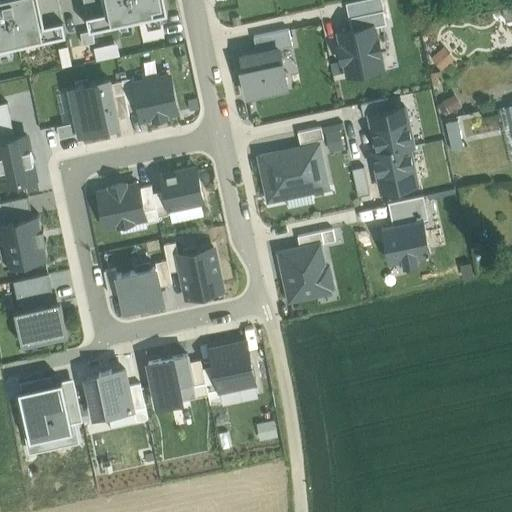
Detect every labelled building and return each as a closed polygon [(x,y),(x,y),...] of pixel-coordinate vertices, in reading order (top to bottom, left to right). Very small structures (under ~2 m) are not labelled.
[(38,0),(0,0),(0,48),(66,34),(63,20),(44,24),(38,0)] [(165,0),(106,0),(109,10),(86,15),(89,30),(168,13),(165,0)] [(358,0),(346,3),(351,29),(375,23),(376,26),(386,24),(381,0),(358,0)] [(511,5),(503,8),(506,21),(511,20),(511,5)] [(351,29),(338,32),(341,44),(337,45),(341,64),(345,63),(348,77),(385,69),(376,26),(375,23),(351,29)] [(254,37),(257,49),(278,44),(279,48),(292,45),(289,29),(254,37)] [(257,49),(239,53),(249,98),(288,90),(279,48),(278,44),(257,49)] [(442,70),(454,60),(444,47),(432,58),(442,70)] [(170,72),(133,79),(138,100),(142,122),(179,114),(170,72)] [(138,100),(133,79),(133,77),(122,79),(127,102),(138,100)] [(109,78),(69,86),(76,121),(79,133),(80,136),(120,128),(109,78)] [(445,113),(462,104),(457,95),(441,103),(445,113)] [(403,108),(370,115),(374,130),(376,130),(379,145),(377,146),(378,153),(407,146),(411,146),(403,108)] [(79,133),(76,121),(57,125),(60,137),(79,133)] [(342,128),(329,130),(332,149),(345,146),(342,128)] [(318,142),(258,155),(268,201),(328,188),(318,142)] [(407,146),(378,153),(376,153),(380,172),(378,173),(382,190),(415,183),(407,146)] [(197,167),(161,174),(165,190),(169,208),(204,200),(197,167)] [(112,189),(98,192),(105,225),(119,222),(120,224),(132,222),(132,219),(146,216),(140,187),(139,183),(125,186),(124,182),(111,185),(112,189)] [(151,185),(140,187),(146,216),(147,222),(159,220),(158,216),(153,193),(151,185)] [(165,190),(153,193),(158,216),(170,213),(169,208),(165,190)] [(388,202),(393,224),(424,218),(424,219),(428,218),(423,195),(388,202)] [(42,206),(0,214),(0,273),(54,262),(42,206)] [(393,224),(382,227),(390,262),(403,260),(404,265),(419,262),(418,256),(431,253),(424,219),(424,218),(393,224)] [(297,236),(299,246),(319,242),(334,238),(332,228),(297,236)] [(170,271),(181,269),(178,254),(175,242),(164,244),(167,260),(170,271)] [(299,246),(278,251),(289,300),(330,291),(319,242),(299,246)] [(214,246),(178,254),(181,269),(187,296),(223,289),(214,246)] [(172,283),(170,271),(167,260),(156,262),(156,266),(161,286),(172,283)] [(156,266),(117,274),(121,291),(125,309),(164,301),(161,286),(156,266)] [(109,294),(121,291),(117,274),(116,268),(104,271),(109,294)] [(14,281),(20,309),(55,301),(49,274),(14,281)] [(20,309),(15,310),(22,344),(67,334),(59,300),(55,301),(20,309)] [(247,341),(211,348),(215,365),(220,389),(256,381),(247,341)] [(188,353),(148,362),(158,405),(197,397),(189,361),(188,353)] [(189,361),(197,397),(208,394),(203,368),(201,359),(189,361)] [(220,389),(215,365),(203,368),(208,394),(210,403),(222,401),(220,389)] [(129,385),(125,369),(112,372),(112,369),(99,372),(100,375),(86,378),(95,416),(134,407),(129,385)] [(65,373),(12,385),(27,455),(80,444),(65,373)] [(140,383),(129,385),(134,407),(137,420),(148,418),(140,383)]
